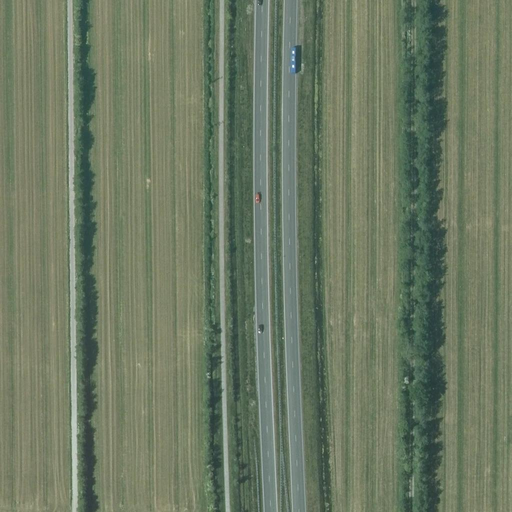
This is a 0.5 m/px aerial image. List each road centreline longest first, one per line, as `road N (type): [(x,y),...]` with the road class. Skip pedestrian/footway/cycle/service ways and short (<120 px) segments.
road 1 (trunk): [(261,0),(270,511)]
road 2 (trunk): [(298,511),(290,0)]
road 3 (track): [(412,511),(412,0)]
